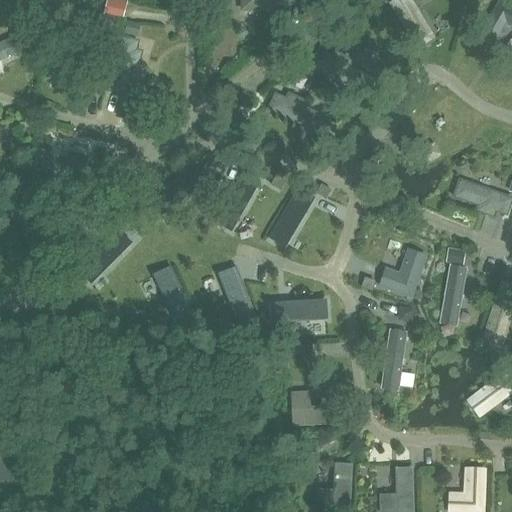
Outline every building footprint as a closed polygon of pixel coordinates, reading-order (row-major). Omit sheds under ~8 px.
[(272,0),(242,0),(242,10),(272,11),(272,0)] [(417,47),(434,37),(409,0),(394,0),(389,3),(417,47)] [(511,7),(500,1),(475,41),(490,51),(507,23),(511,26),(511,7)] [(136,26),(136,9),(112,10),(113,27),(136,26)] [(58,28),(51,78),(69,80),(76,31),(58,28)] [(120,35),(106,92),(126,96),(132,69),(138,70),(143,51),(137,49),(139,40),(120,35)] [(14,37),(0,43),(0,62),(21,53),(14,37)] [(325,52),(315,69),(366,97),(376,79),(351,65),(353,60),(335,51),(333,56),(325,52)] [(275,93),(266,111),(319,136),(327,117),(304,107),(307,101),(288,92),(285,97),(275,93)] [(228,122),(236,131),(247,122),(238,113),(228,122)] [(53,139),(41,135),(37,147),(50,151),(53,139)] [(37,153),(32,170),(80,186),(85,169),(37,153)] [(200,170),(210,176),(215,166),(206,160),(200,170)] [(195,165),(150,197),(161,214),(207,181),(195,165)] [(231,232),(259,181),(242,172),(213,222),(231,232)] [(281,191),(286,181),(276,175),(270,184),(281,191)] [(459,181),(454,197),(478,205),(477,209),(492,215),(493,210),(505,214),(510,199),(459,181)] [(325,198),(331,190),(321,184),(315,193),(325,198)] [(0,194),(0,201),(22,240),(38,231),(13,187),(0,194)] [(314,198),(296,188),(267,238),(284,248),(314,198)] [(121,225),(128,232),(137,224),(129,217),(121,225)] [(117,230),(78,269),(92,283),(131,244),(117,230)] [(385,270),(379,289),(412,301),(428,255),(409,248),(400,275),(385,270)] [(457,324),(467,265),(449,263),(439,321),(457,324)] [(236,266),(217,274),(238,328),(257,320),(236,266)] [(170,267),(152,275),(177,327),(195,318),(170,267)] [(375,280),(363,276),(360,287),(371,291),(375,280)] [(511,316),(511,283),(500,280),(480,343),(501,350),(511,316)] [(327,301),(269,305),(270,325),(328,321),(327,301)] [(221,329),(232,325),(229,316),(218,320),(221,329)] [(154,328),(166,328),(166,317),(155,317),(154,328)] [(286,337),(294,337),(297,337),(296,326),(285,326),(286,332),(286,337)] [(390,328),(381,386),(398,389),(407,330),(390,328)] [(511,363),(466,398),(480,415),(511,392),(511,363)] [(309,389),(290,390),(292,423),(338,422),(337,403),(311,404),(309,389)] [(0,481),(30,481),(30,452),(0,451),(0,481)] [(316,489),(316,509),(350,510),(352,464),(334,464),(333,490),(316,489)] [(395,494),(379,494),(379,511),(413,511),(413,467),(394,468),(395,494)] [(446,511),(484,511),(487,468),(463,467),(462,493),(448,492),(446,511)]
